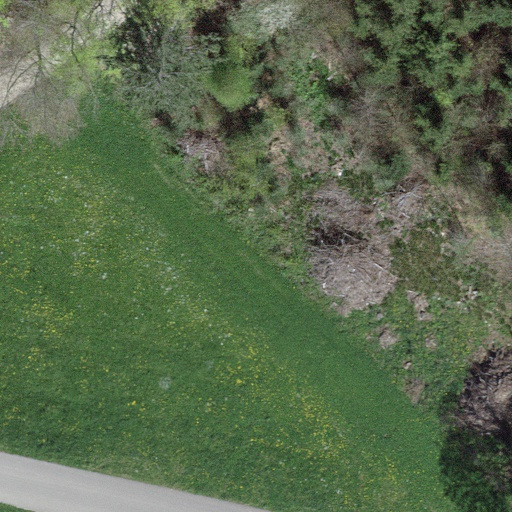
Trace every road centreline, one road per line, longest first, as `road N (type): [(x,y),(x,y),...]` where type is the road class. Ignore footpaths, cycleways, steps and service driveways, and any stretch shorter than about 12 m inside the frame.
road 1 (track): [(0,96),(145,0)]
road 2 (unclassified): [(168,511),(0,477)]
